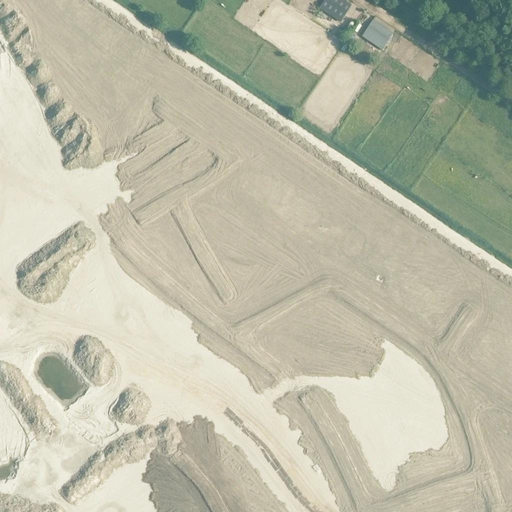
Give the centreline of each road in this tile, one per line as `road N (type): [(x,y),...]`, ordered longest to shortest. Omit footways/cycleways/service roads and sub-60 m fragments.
road 1 (residential): [(97,220),(146,275),(288,388),(324,438),(355,511)]
road 2 (residential): [(70,176),(180,118),(199,129),(225,164),(183,198),(181,217),(236,308)]
road 3 (residential): [(210,511),(170,459),(139,440),(99,463),(51,511)]
road 4 (residential): [(511,105),(356,0)]
road 5 (residential): [(0,12),(70,176)]
road 6 (residential): [(303,271),(430,356)]
road 7 (residential): [(430,356),(476,473)]
road 8 (residential): [(97,220),(0,292)]
